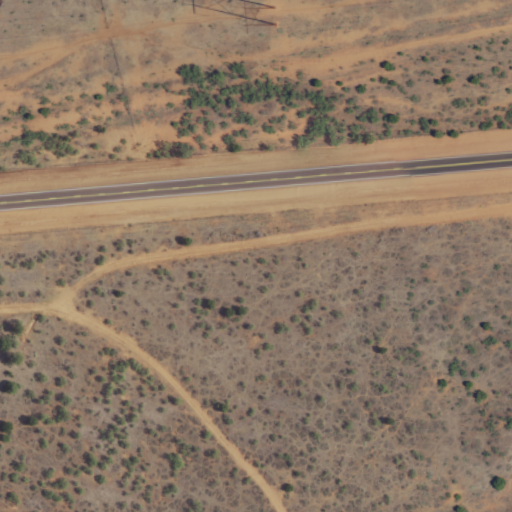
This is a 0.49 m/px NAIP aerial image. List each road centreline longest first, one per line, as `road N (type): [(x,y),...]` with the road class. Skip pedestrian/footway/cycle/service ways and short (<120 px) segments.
road 1 (residential): [(511,238),(356,249),(176,280),(109,337),(0,337)]
road 2 (secondary): [(511,159),(0,204)]
road 3 (residential): [(109,337),(160,368),(222,445),(251,511)]
